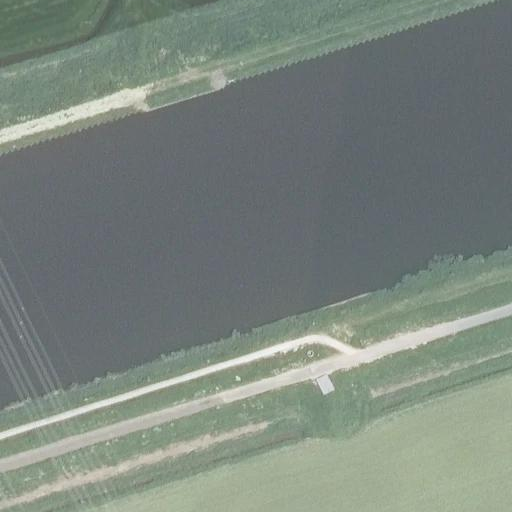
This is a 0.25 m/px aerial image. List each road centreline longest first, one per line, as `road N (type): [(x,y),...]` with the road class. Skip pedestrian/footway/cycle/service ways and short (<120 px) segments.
road 1 (track): [(0,467),(357,358)]
road 2 (unclassified): [(357,358),(511,310)]
